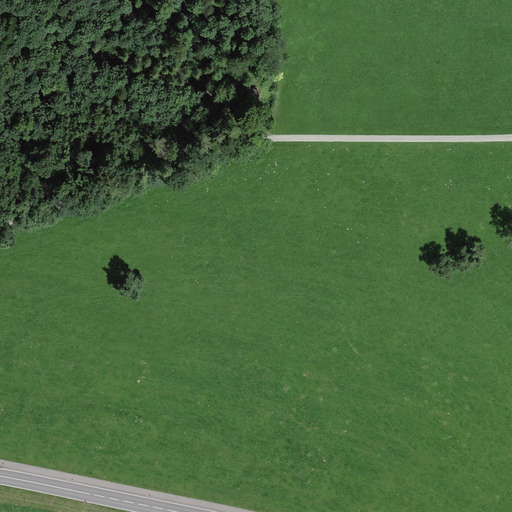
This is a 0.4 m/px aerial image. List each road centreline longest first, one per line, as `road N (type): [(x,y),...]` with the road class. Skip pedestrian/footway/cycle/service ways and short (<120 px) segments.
road 1 (track): [(511,139),(261,140),(0,224)]
road 2 (track): [(213,152),(21,51),(0,27)]
road 3 (primary): [(177,511),(0,476)]
